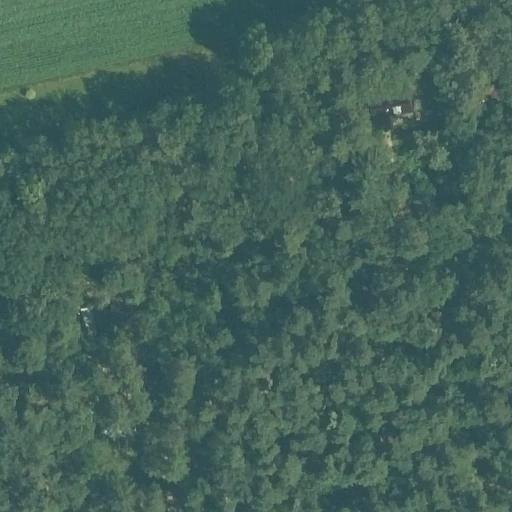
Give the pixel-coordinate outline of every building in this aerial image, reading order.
[(411,110),(408,87),(386,90),(386,94),(370,96),(372,111),(388,109),(388,113),(411,110)] [(68,311),(79,309),(75,295),(65,298),(68,311)] [(107,323),(102,302),(79,308),(86,337),(96,334),(94,326),(107,323)] [(62,417),(53,409),(46,417),(54,425),(62,417)] [(95,432),(99,444),(135,429),(130,418),(95,432)]
